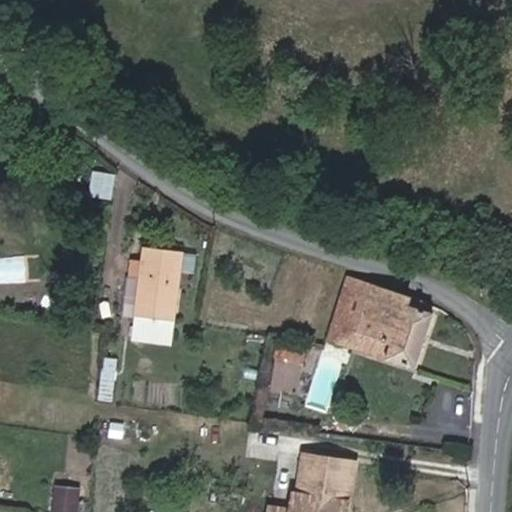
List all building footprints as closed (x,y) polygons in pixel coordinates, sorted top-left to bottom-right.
[(90,169),(86,196),(110,200),(115,173),(90,169)] [(146,247),(137,314),(161,317),(162,308),(178,311),(186,252),(146,247)] [(0,258),(0,282),(24,283),(25,258),(0,258)] [(360,332),(373,289),(349,281),(329,343),(388,362),(395,342),(360,332)] [(412,301),(373,289),(360,332),(395,342),(388,362),(419,371),(437,315),(411,306),(412,301)] [(50,309),(64,312),(69,293),(54,290),(50,309)] [(292,410),(298,348),(272,345),(267,407),(292,410)] [(96,399),(111,401),(117,358),(102,356),(96,399)] [(303,486),(349,493),(354,464),(307,458),(303,486)] [(52,484),(49,511),(77,511),(80,486),(52,484)] [(348,505),(349,493),(303,486),(301,495),(295,495),(292,511),(338,511),(340,504),(348,505)]
